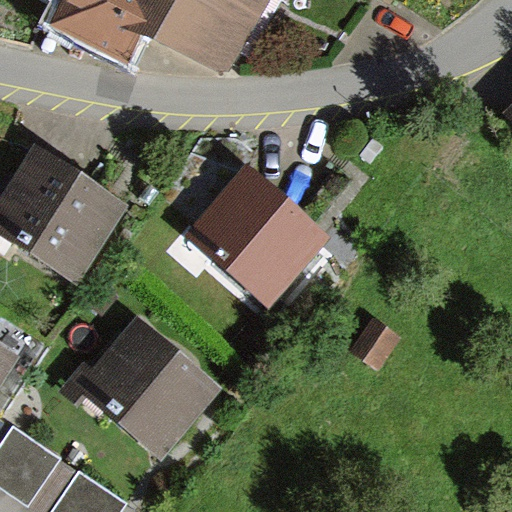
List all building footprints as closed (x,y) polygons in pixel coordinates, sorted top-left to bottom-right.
[(231,78),(276,0),(66,0),(52,29),(131,73),(146,48),(216,78),(231,78)] [(128,215),(36,154),(0,209),(0,238),(78,290),(128,215)] [(329,244),(245,172),(185,241),(268,314),(329,244)] [(83,365),(60,395),(80,411),(87,402),(162,462),(219,390),(137,324),(96,375),(83,365)] [(374,327),(354,360),(377,374),(397,341),(374,327)] [(0,395),(21,362),(0,349),(0,395)] [(122,511),(126,507),(17,429),(0,452),(0,492),(28,511),(122,511)]
